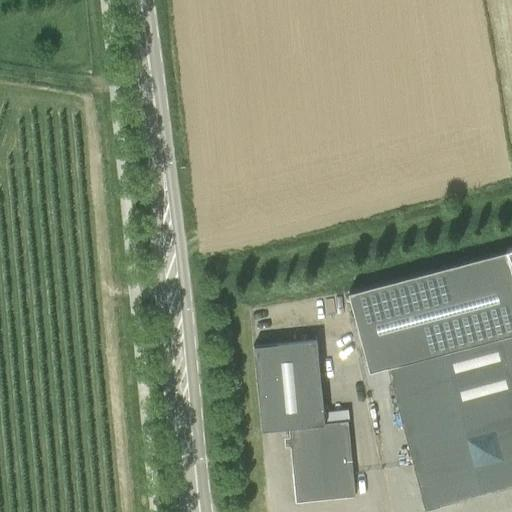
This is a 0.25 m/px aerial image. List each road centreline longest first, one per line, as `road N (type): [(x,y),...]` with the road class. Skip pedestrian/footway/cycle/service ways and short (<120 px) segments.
road 1 (secondary): [(206,511),(177,225),(163,171)]
road 2 (secondary): [(163,171),(156,238),(182,511)]
road 3 (track): [(182,281),(511,197)]
road 4 (secondary): [(163,171),(140,0)]
road 5 (track): [(152,86),(0,73)]
